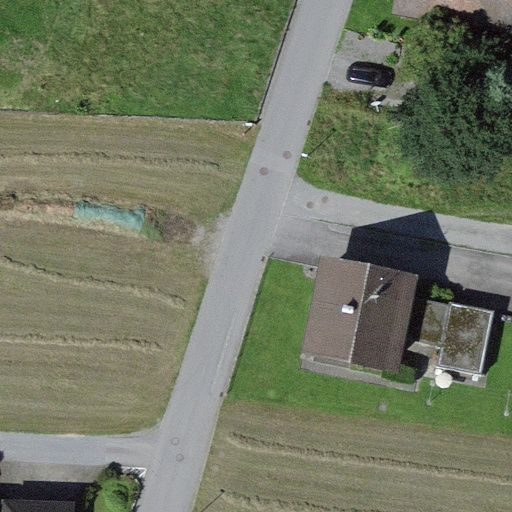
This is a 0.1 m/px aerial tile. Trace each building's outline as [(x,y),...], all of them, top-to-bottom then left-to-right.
[(96,0),(0,0),(0,43),(89,56),(96,0)] [(511,0),(417,0),(415,13),(511,29),(511,0)] [(426,278),(339,262),(323,349),(410,365),(426,278)] [(508,313),(462,305),(451,366),(496,375),(508,313)] [(13,511),(87,511),(87,504),(49,503),(14,502),(13,511)]
